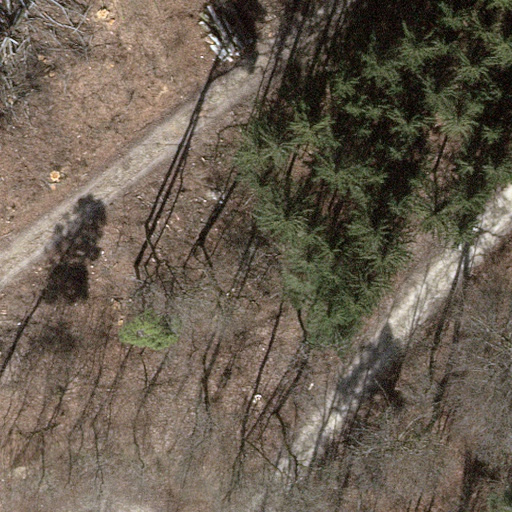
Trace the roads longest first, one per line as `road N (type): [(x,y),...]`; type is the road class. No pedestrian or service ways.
road 1 (track): [(0,282),(380,0)]
road 2 (track): [(240,511),(310,418),(511,211)]
